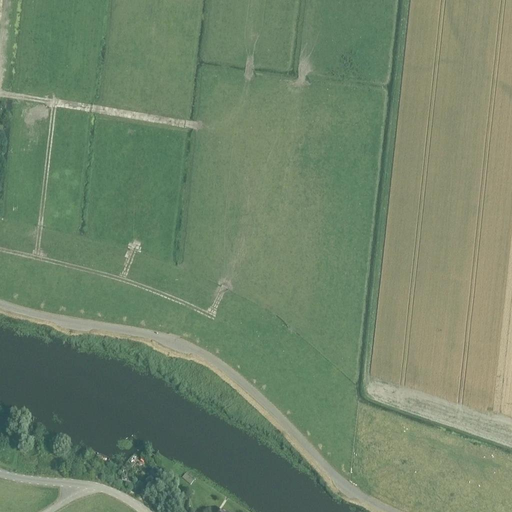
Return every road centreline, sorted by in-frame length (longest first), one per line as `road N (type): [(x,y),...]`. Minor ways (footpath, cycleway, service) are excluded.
road 1 (tertiary): [(390,511),(336,478),(207,355),(0,302)]
road 2 (unclassified): [(142,511),(93,486),(0,473)]
